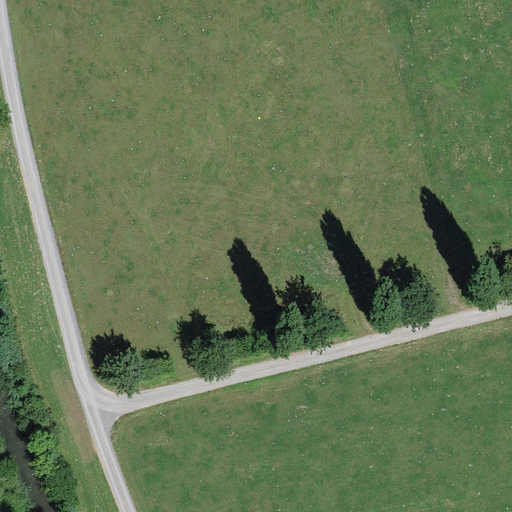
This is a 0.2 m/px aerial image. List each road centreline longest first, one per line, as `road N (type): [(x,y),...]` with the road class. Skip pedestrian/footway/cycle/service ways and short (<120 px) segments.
road 1 (track): [(124,511),(48,240),(0,22)]
road 2 (track): [(511,303),(95,409)]
